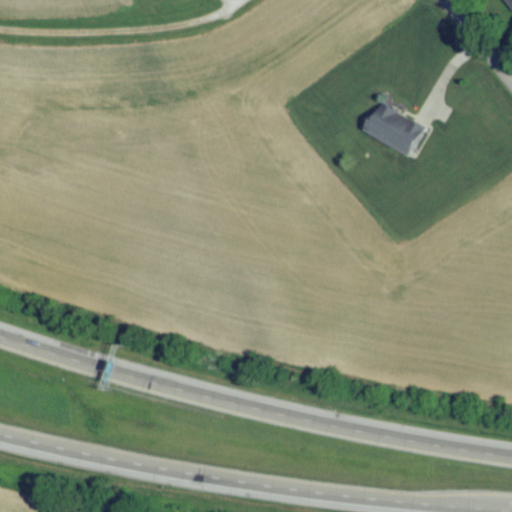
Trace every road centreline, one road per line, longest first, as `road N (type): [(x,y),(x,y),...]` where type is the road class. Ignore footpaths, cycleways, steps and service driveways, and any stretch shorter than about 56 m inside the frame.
road 1 (motorway): [(511,460),(210,401),(0,341)]
road 2 (motorway): [(0,438),(94,464),(323,500),(477,511)]
